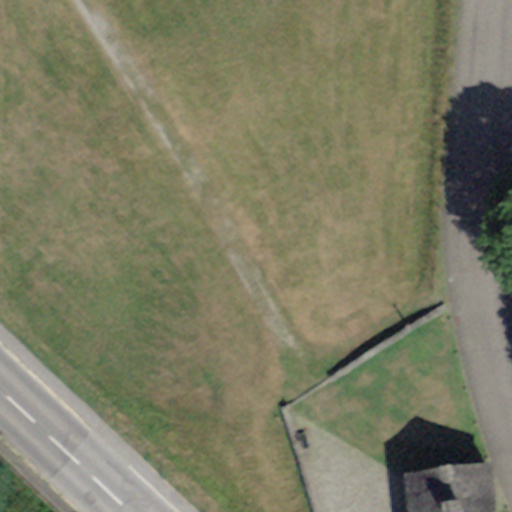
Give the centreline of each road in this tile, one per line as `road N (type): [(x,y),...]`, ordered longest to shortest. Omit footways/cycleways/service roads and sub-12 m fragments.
road 1 (residential): [(511,405),(472,287),(468,244),(490,0)]
road 2 (secondary): [(0,398),(120,511)]
